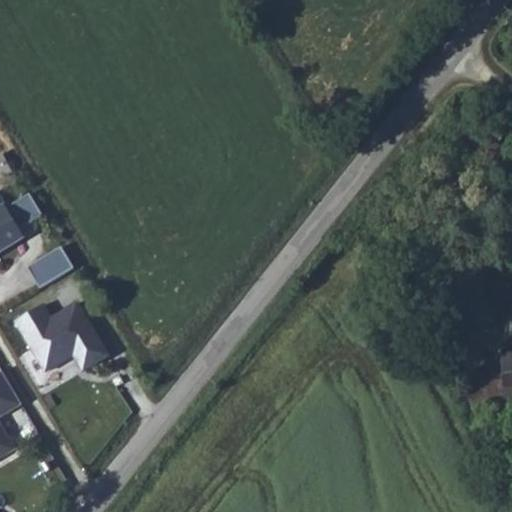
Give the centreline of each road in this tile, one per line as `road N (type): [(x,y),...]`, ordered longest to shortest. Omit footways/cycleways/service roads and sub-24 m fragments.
road 1 (unclassified): [(83,511),(498,0)]
road 2 (unknown): [(111,477),(3,302),(7,271),(36,258)]
